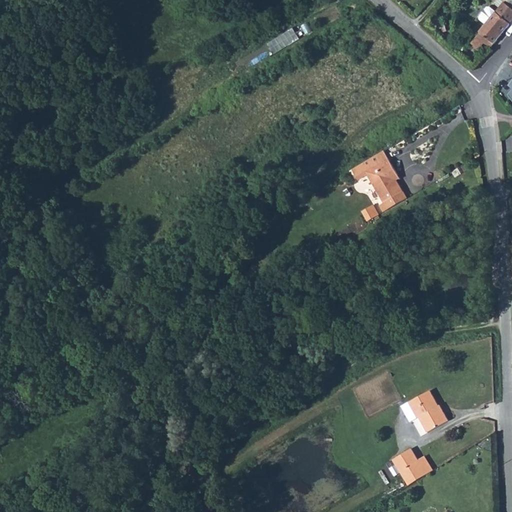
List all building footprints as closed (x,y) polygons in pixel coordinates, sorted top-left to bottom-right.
[(479,32),(480,33),(494,45),(511,24),(511,23),(511,21),(511,0),(497,0),(495,3),(499,8),(479,32)] [(494,45),(480,33),(472,42),(480,48),(485,42),(493,46),(494,45)] [(377,204),(381,211),(405,198),(395,180),(393,182),(390,177),(395,174),(382,150),(351,168),(358,179),(366,174),(381,201),(377,204)] [(418,418),(420,417),(428,432),(448,420),(442,409),(440,405),(439,405),(430,390),(401,407),(409,423),(418,418)] [(412,449),(393,459),(401,472),(419,461),(412,449)] [(419,461),(401,472),(409,485),(433,470),(425,457),(419,461)]
